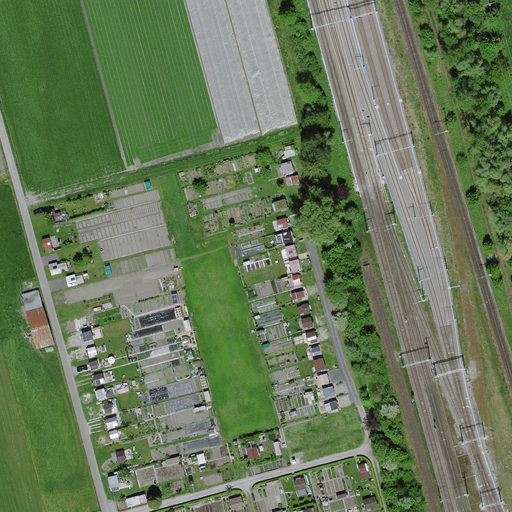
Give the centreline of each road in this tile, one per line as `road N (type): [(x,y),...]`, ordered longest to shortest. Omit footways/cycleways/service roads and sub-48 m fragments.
road 1 (track): [(0,121),(106,511)]
road 2 (track): [(387,511),(368,450),(143,511)]
